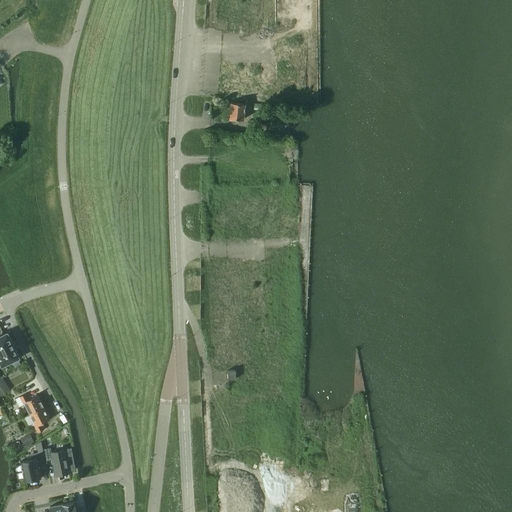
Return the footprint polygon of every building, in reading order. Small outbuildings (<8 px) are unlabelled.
[(244,104),(231,103),(230,118),(243,119),(244,104)] [(0,328),(0,362),(1,366),(19,358),(7,332),(2,335),(0,331),(1,331),(0,328)] [(3,377),(0,378),(0,395),(10,389),(3,377)] [(30,414),(43,408),(37,395),(28,399),(25,394),(15,399),(19,406),(25,403),(30,414)] [(49,419),(43,408),(30,414),(36,426),(35,427),(37,432),(43,429),(40,424),(49,419)] [(30,433),(21,438),(25,446),(34,442),(30,433)] [(50,447),(44,448),(46,460),(52,459),(56,475),(69,472),(65,450),(51,452),(50,447)] [(45,468),(41,453),(27,456),(28,459),(20,461),(24,481),(41,478),(39,469),(45,468)] [(76,511),(74,501),(62,504),(63,511),(76,511)]
